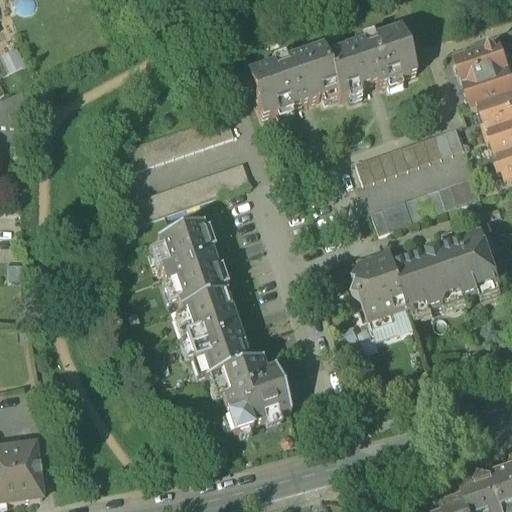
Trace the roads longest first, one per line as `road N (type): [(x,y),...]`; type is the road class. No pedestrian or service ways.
road 1 (residential): [(359,464),(266,194)]
road 2 (residential): [(359,464),(173,511)]
road 3 (residential): [(511,423),(359,464)]
